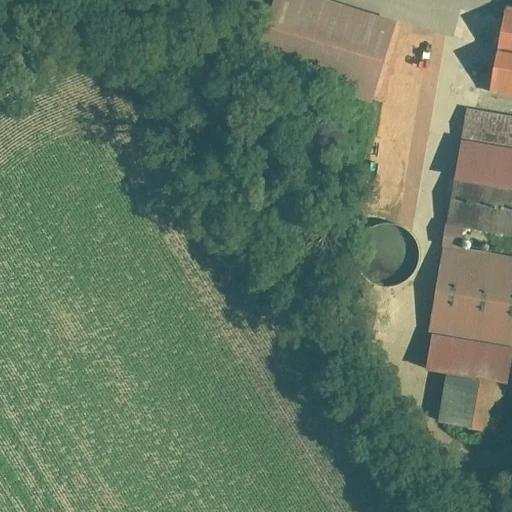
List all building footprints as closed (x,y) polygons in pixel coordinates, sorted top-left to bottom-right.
[(287,0),(272,57),(380,85),(398,17),(331,0),(287,0)] [(511,91),(511,11),(500,90),(511,91)] [(511,113),(474,107),(469,134),(511,141),(511,113)] [(462,179),(511,188),(511,152),(469,144),(462,179)] [(511,188),(462,179),(453,226),(511,237),(511,188)] [(405,225),(375,223),(372,266),(402,268),(405,225)] [(438,333),(511,344),(511,258),(452,249),(438,333)] [(511,344),(438,333),(431,372),(511,385),(511,344)] [(494,386),(458,380),(450,429),(486,435),(494,386)]
